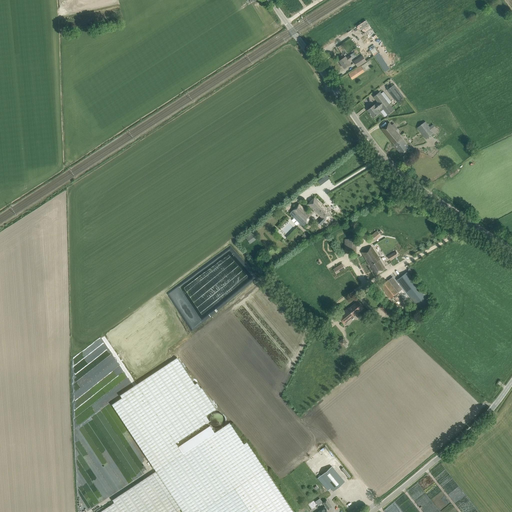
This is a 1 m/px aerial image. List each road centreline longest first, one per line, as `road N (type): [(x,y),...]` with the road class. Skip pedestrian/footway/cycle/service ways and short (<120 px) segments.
road 1 (unclassified): [(471,222),(384,156),(270,0)]
road 2 (unclassified): [(373,511),(480,421),(511,382)]
road 3 (unclassified): [(354,291),(471,222)]
